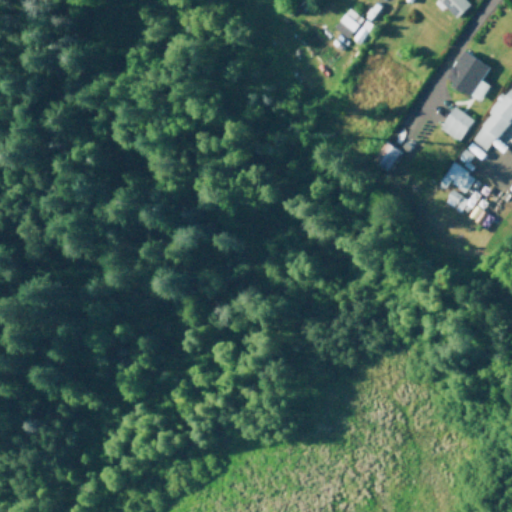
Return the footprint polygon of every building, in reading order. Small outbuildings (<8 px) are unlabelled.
[(443,0),(463,0),(467,3),(456,13),(443,0)] [(360,43),(373,23),(366,18),(352,37),(360,43)] [(490,66),(465,49),(446,78),(479,100),(490,84),(481,78),(490,66)] [(470,138),(483,150),(511,115),(511,93),(509,91),(470,138)] [(474,118),(454,106),(440,128),(460,140),(474,118)] [(401,151),(387,140),(374,158),(389,168),(401,151)] [(448,181),(465,191),(475,175),(451,161),(438,184),(445,187),(448,181)] [(444,201),(461,212),(469,199),(452,188),(444,201)]
